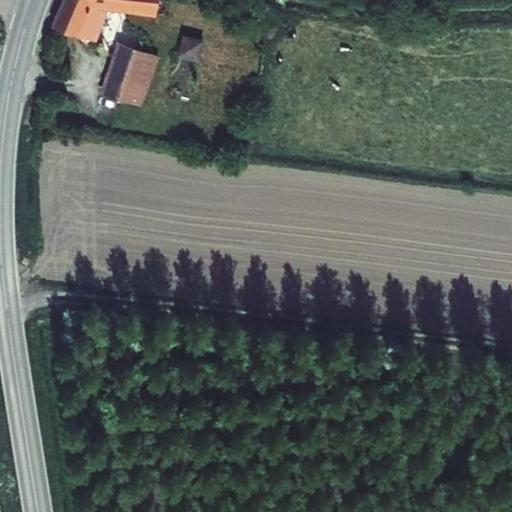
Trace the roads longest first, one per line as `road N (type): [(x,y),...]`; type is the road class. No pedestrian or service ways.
road 1 (track): [(5,300),(69,300),(511,352)]
road 2 (tertiary): [(37,511),(0,255)]
road 3 (tertiary): [(0,193),(7,112),(34,0)]
